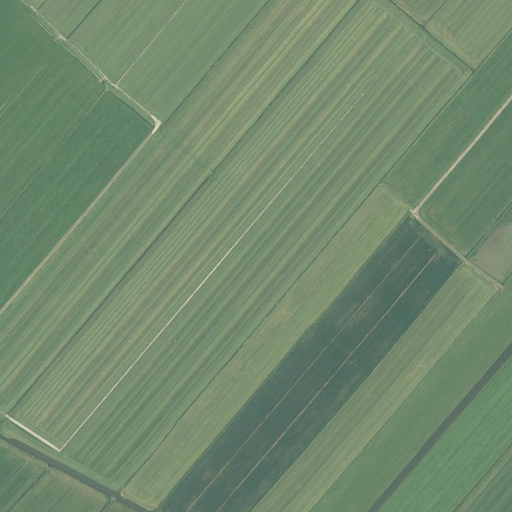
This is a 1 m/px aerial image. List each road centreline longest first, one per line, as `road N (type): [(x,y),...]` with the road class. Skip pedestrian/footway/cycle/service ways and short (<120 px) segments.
road 1 (track): [(0,312),(159,124),(31,6)]
road 2 (track): [(505,287),(417,209),(511,97)]
